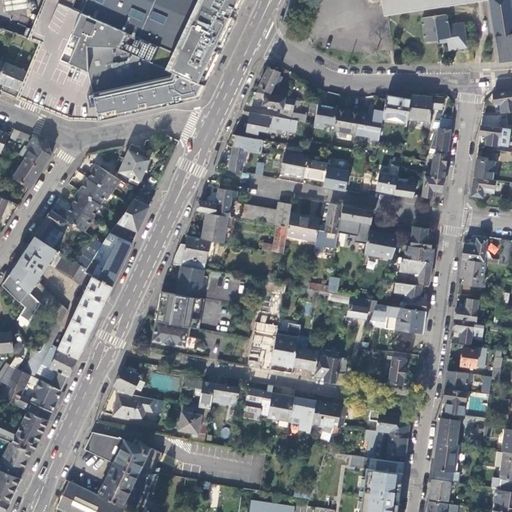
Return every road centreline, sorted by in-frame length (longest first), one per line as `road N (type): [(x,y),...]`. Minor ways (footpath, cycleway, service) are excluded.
road 1 (residential): [(425,408),(149,355)]
road 2 (residential): [(469,80),(347,82),(254,34)]
road 3 (residential): [(451,221),(235,179)]
road 4 (residential): [(425,408),(451,221)]
road 5 (residential): [(451,221),(469,80)]
road 6 (primary): [(97,370),(36,498)]
road 7 (residential): [(75,138),(0,258)]
road 8 (residential): [(208,134),(158,121),(75,138)]
road 9 (primary): [(125,308),(181,190)]
